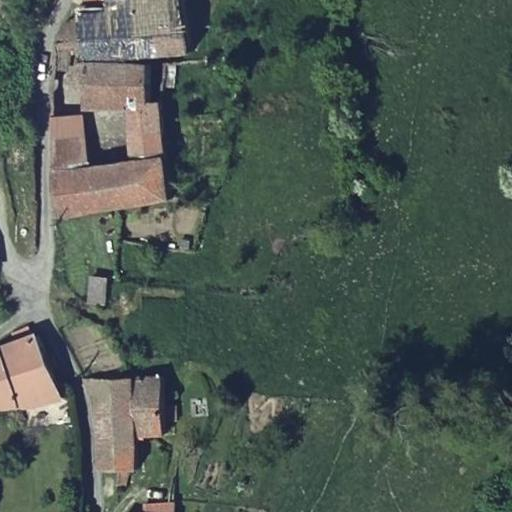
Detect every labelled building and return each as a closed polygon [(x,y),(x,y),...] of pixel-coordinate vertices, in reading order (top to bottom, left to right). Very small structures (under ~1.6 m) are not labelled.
[(53,64),(192,53),(193,48),(82,57),(78,16),(98,0),(75,0),(66,20),(52,38),(53,64)] [(119,9),(119,0),(98,0),(78,16),(119,9)] [(193,36),(185,0),(119,0),(119,9),(78,16),(82,57),(193,48),(193,36)] [(168,62),(193,60),(192,53),(53,64),(52,108),(85,116),(89,168),(132,165),(129,107),(83,108),(82,66),(151,60),(151,98),(164,98),(168,62)] [(52,172),(53,217),(117,206),(173,196),(164,98),(151,98),(151,60),(82,66),(83,108),(129,107),(132,165),(89,168),(52,172)] [(52,108),(52,172),(89,168),(85,116),(52,108)] [(0,347),(0,407),(40,404),(65,395),(35,333),(11,341),(0,347)] [(96,398),(98,470),(137,468),(139,435),(166,433),(166,387),(165,376),(135,376),(96,377),(96,398)] [(126,511),(173,511),(174,508),(148,503),(145,511),(136,511),(127,510),(126,511)]
